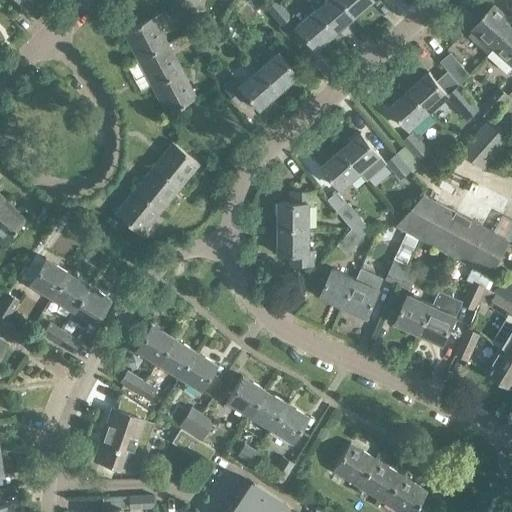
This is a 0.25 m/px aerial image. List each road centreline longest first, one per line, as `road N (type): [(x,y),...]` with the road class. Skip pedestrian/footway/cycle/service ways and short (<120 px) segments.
road 1 (residential): [(511,444),(416,389),(284,330),(255,303),(232,241)]
road 2 (residential): [(54,511),(65,433),(161,268),(232,241)]
road 3 (residential): [(232,241),(247,169),(436,0)]
road 4 (residential): [(0,137),(37,178),(53,184),(94,180),(107,165),(104,101),(46,37)]
